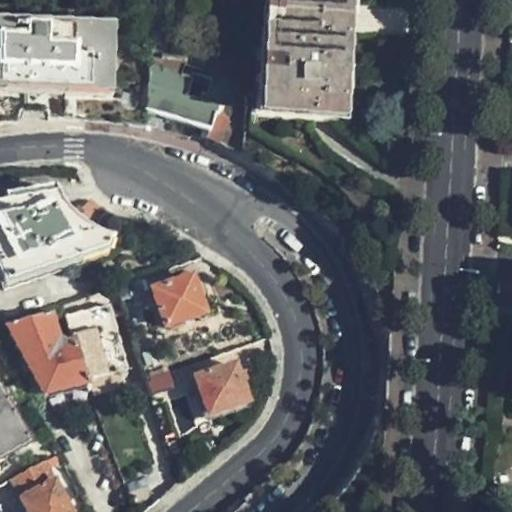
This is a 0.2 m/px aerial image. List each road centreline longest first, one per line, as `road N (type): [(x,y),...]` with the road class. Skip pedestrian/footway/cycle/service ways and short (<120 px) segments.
road 1 (secondary): [(460,0),(430,511)]
road 2 (residential): [(218,219),(255,206),(291,221),(338,283),(348,318),(346,418),(310,481),(276,511)]
road 3 (tertiary): [(189,511),(276,432),(300,371),(300,340),(275,276),(218,219)]
road 4 (tertiary): [(218,219),(112,151),(0,149)]
